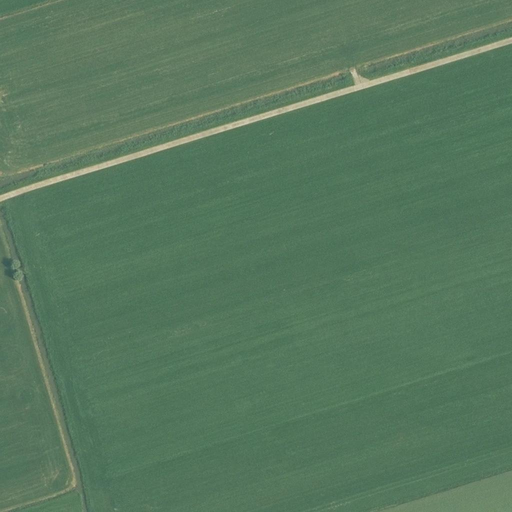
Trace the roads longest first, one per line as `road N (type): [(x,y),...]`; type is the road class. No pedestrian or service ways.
road 1 (track): [(511,41),(0,198)]
road 2 (track): [(6,196),(61,382)]
